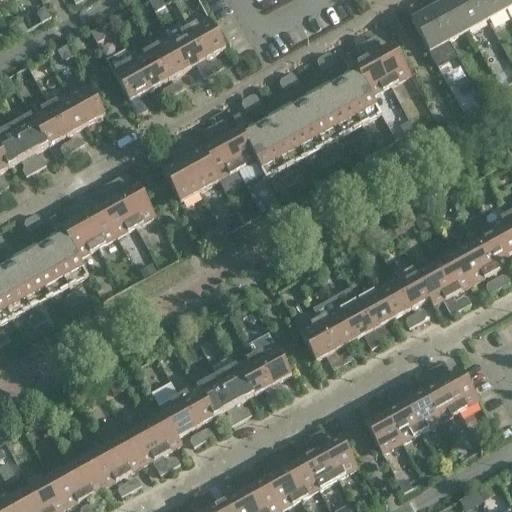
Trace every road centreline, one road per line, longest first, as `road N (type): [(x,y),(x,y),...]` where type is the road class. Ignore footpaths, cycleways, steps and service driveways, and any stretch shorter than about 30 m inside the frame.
road 1 (residential): [(116,0),(0,65)]
road 2 (residential): [(405,511),(511,453)]
